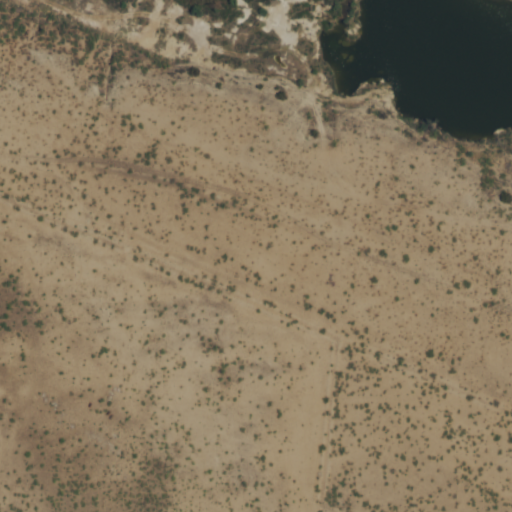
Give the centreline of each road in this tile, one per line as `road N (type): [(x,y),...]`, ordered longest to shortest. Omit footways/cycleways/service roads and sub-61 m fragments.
road 1 (residential): [(511,228),(382,202),(251,163),(247,148),(282,128),(316,82),(296,49),(232,52),(160,14),(99,17),(46,0)]
road 2 (residential): [(0,153),(108,160),(235,190),(329,242),(511,311)]
